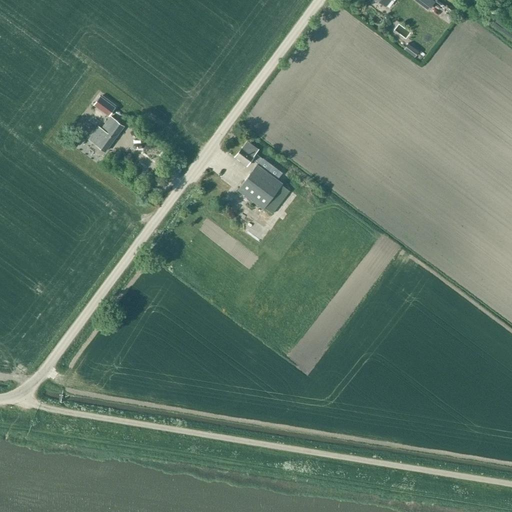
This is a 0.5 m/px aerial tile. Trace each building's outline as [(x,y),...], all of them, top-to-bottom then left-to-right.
[(414,0),(428,10),(435,1),(433,0),(414,0)] [(399,33),(395,39),(405,46),(409,40),(399,33)] [(419,52),(408,43),(403,49),(415,58),(419,52)] [(108,117),(115,108),(100,97),(93,105),(108,117)] [(101,129),(114,139),(123,126),(110,116),(101,129)] [(98,127),(89,139),(92,141),(105,151),(114,139),(101,129),(98,127)] [(283,184),(283,183),(291,172),(266,153),(262,158),(255,153),(258,149),(247,141),(234,157),(247,167),(252,159),(257,164),(237,190),(263,209),(264,208),(272,214),(290,191),(282,185),(283,183),(283,184)]
